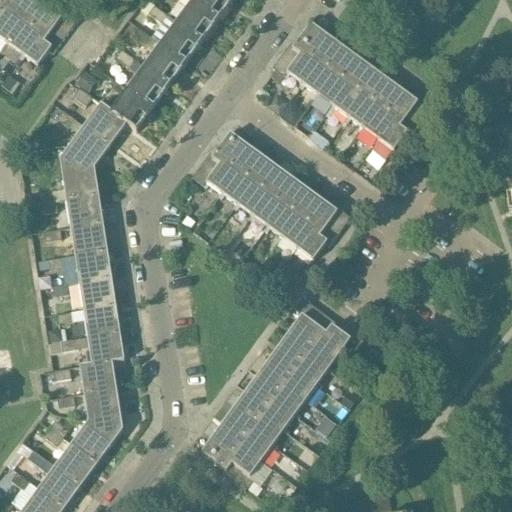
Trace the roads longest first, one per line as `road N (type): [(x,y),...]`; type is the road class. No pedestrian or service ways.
road 1 (residential): [(120,511),(169,444),(175,418),(150,214),(230,99)]
road 2 (residential): [(401,220),(230,99)]
